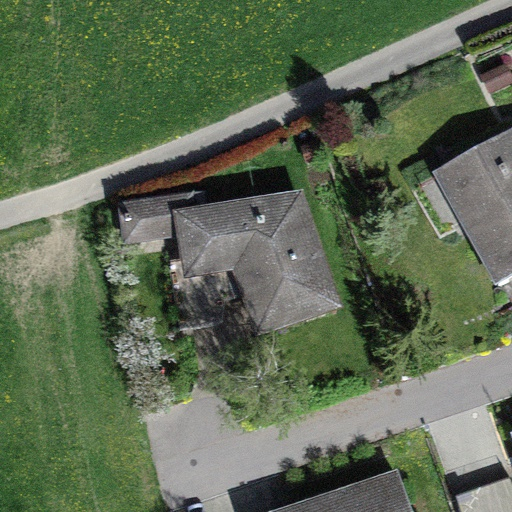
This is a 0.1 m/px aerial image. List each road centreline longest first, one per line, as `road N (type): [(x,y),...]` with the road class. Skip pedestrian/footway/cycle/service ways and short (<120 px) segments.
road 1 (unclassified): [(511,7),(86,193),(0,217)]
road 2 (unclassified): [(180,478),(511,365)]
